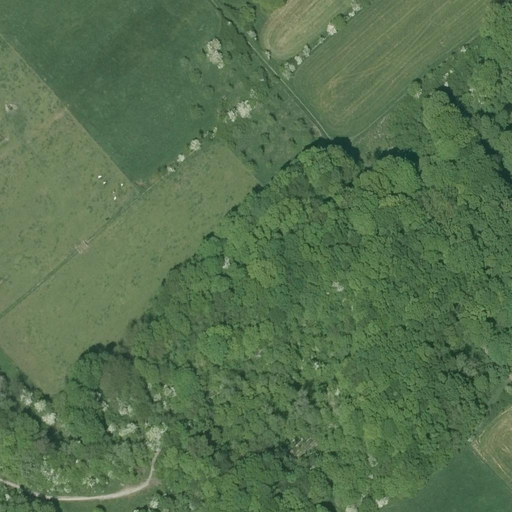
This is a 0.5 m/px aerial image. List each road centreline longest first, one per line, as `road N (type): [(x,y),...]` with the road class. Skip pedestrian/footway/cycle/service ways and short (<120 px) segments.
road 1 (track): [(355,224),(291,225),(218,290),(178,379),(153,482),(122,494),(50,498),(0,483)]
road 2 (track): [(209,0),(331,139),(355,224)]
road 3 (track): [(511,374),(437,273),(355,224)]
